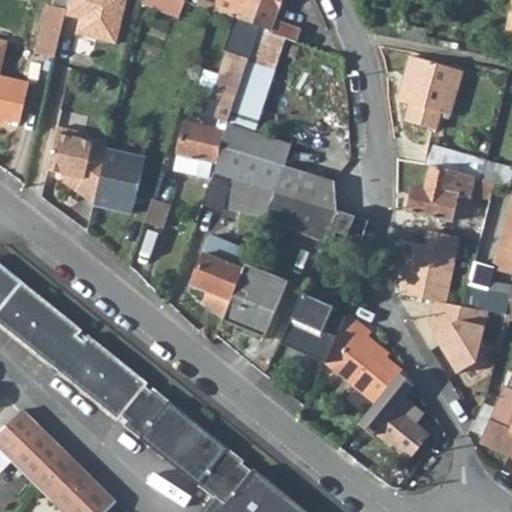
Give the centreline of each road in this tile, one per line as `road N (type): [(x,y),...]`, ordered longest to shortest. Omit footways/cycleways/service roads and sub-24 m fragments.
road 1 (residential): [(501,508),(377,298),(375,112),(360,47),(336,0)]
road 2 (residential): [(388,511),(0,196)]
